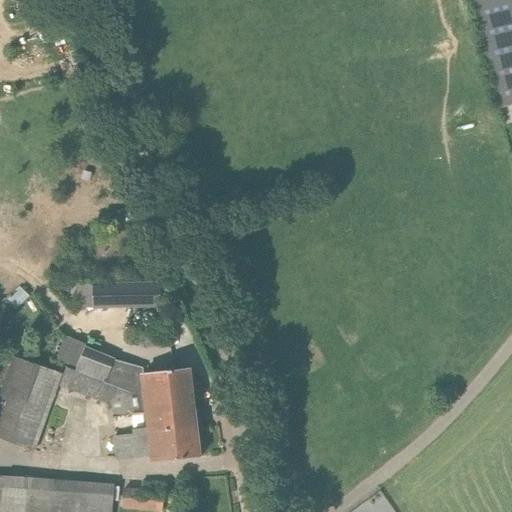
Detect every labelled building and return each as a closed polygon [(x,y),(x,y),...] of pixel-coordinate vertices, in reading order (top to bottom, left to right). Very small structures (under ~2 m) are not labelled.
[(511,0),(471,0),(499,108),(511,105),(511,0)] [(78,248),(68,252),(73,264),(83,259),(78,248)] [(161,282),(93,284),(93,308),(161,306),(161,282)] [(31,295),(23,287),(9,301),(18,310),(31,295)] [(147,412),(195,408),(190,368),(143,373),(143,368),(114,359),(85,347),(76,370),(75,372),(132,393),(135,415),(143,414),(143,413),(147,413),(147,412)] [(62,373),(14,356),(0,395),(0,438),(34,451),(62,373)] [(112,418),(135,415),(132,393),(75,372),(76,370),(67,368),(60,386),(113,405),(113,416),(112,416),(112,418)] [(197,427),(195,408),(147,412),(147,413),(148,427),(134,429),(135,434),(136,443),(151,441),(150,432),(197,427)] [(151,454),(152,462),(201,456),(197,427),(150,432),(151,441),(136,443),(135,434),(114,436),(117,458),(151,454)] [(110,511),(113,485),(0,476),(0,511),(110,511)] [(123,489),(122,508),(163,510),(164,483),(141,481),(141,490),(123,489)]
